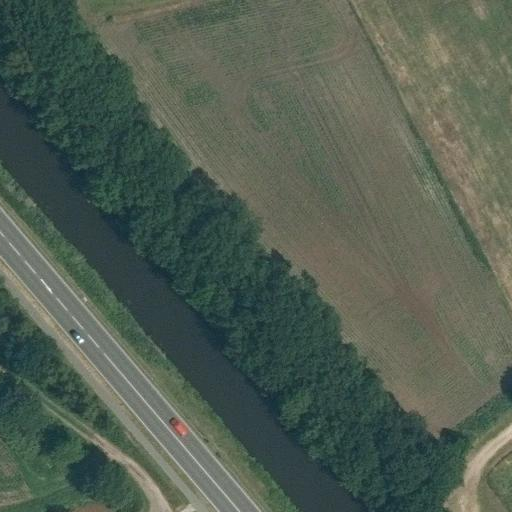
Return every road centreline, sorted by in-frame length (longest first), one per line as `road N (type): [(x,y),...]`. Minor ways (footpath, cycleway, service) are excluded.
road 1 (primary): [(0,237),(232,511)]
road 2 (track): [(151,511),(127,467),(0,369)]
